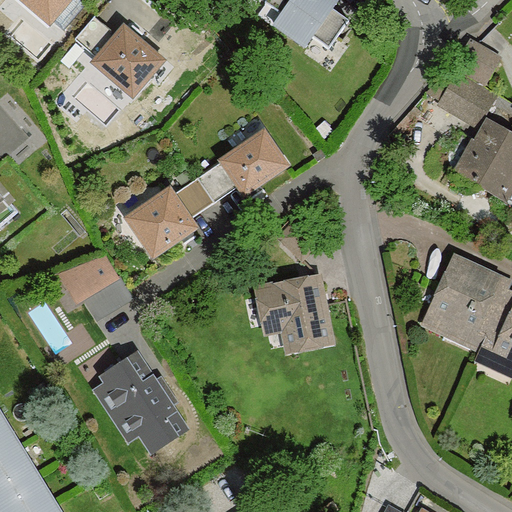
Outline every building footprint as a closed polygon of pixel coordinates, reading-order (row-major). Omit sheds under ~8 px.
[(69,0),(23,0),(50,23),(69,0)] [(269,0),(267,4),(283,15),(277,23),(307,44),(312,36),(330,49),(348,23),(334,13),(339,5),(332,0),(269,0)] [(74,39),(95,56),(115,33),(95,15),(74,39)] [(165,60),(123,24),(115,33),(95,56),(90,62),(131,98),(165,60)] [(499,61),(472,43),(455,68),(482,86),(499,61)] [(495,99),(457,77),(440,106),(477,128),(495,99)] [(511,193),(511,135),(487,122),(461,168),(484,181),(479,192),(505,206),(511,193)] [(263,131),(126,222),(154,262),(199,232),(190,220),(237,189),(244,201),(290,170),(263,131)] [(0,191),(0,231),(20,215),(0,191)] [(302,216),(280,237),(302,259),(323,238),(302,216)] [(511,293),(509,292),(511,284),(511,283),(454,257),(421,329),(478,355),(474,365),(511,382),(511,293)] [(134,301),(103,258),(55,278),(76,311),(87,305),(99,323),(134,301)] [(335,345),(321,276),(255,289),(265,333),(283,330),(289,354),(335,345)] [(189,434),(138,356),(91,386),(129,446),(141,439),(153,458),(189,434)] [(62,511),(0,410),(0,511),(62,511)] [(394,511),(369,498),(360,511),(394,511)]
